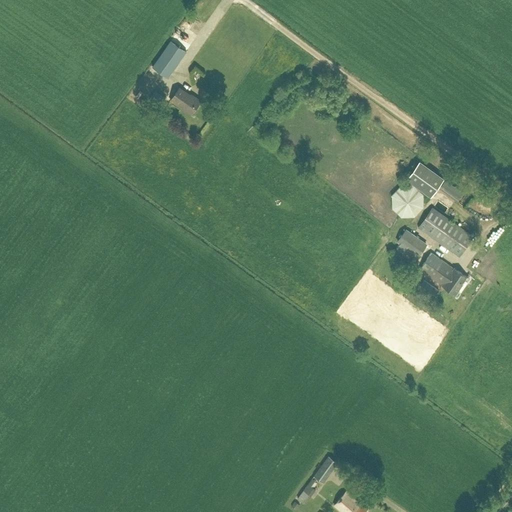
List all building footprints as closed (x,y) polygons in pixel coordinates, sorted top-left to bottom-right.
[(181,35),(193,47),(200,39),(189,28),(181,35)] [(178,52),(184,46),(175,38),(170,44),(178,52)] [(152,66),(167,77),(180,59),(165,48),(152,66)] [(179,87),(170,99),(191,113),(200,100),(193,94),(192,96),(179,87)] [(165,96),(156,90),(150,98),(159,105),(165,96)] [(432,193),(439,184),(462,201),(468,192),(443,174),(439,181),(423,170),(427,165),(421,161),(410,177),(432,193)] [(412,185),(399,185),(389,194),(390,208),(400,218),(413,217),(423,207),(422,194),(412,185)] [(473,236),(432,206),(418,226),(459,255),(473,236)] [(404,228),(397,238),(399,240),(396,245),(402,250),(406,245),(416,252),(423,242),(404,228)] [(420,268),(437,281),(442,284),(441,285),(455,294),(467,276),(454,267),(453,267),(431,252),(420,268)] [(438,289),(423,279),(418,287),(433,297),(438,289)] [(337,462),(328,455),(313,476),(323,482),(337,462)] [(316,489),(313,487),(307,483),(297,497),(306,503),(316,489)] [(334,504),(343,511),(364,511),(367,509),(346,490),(334,504)] [(313,499),(308,502),(311,507),(317,504),(313,499)] [(300,504),(294,500),(291,506),(296,509),(300,504)]
